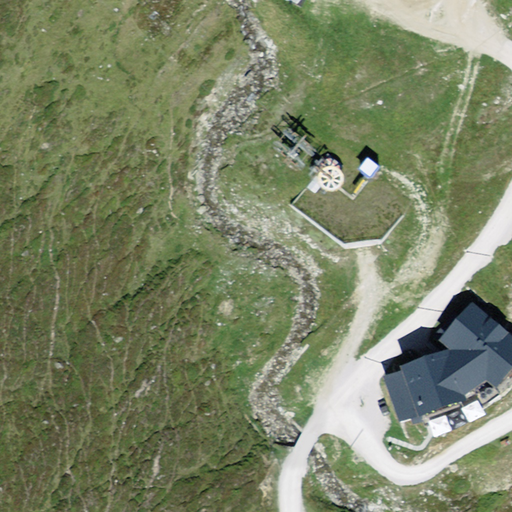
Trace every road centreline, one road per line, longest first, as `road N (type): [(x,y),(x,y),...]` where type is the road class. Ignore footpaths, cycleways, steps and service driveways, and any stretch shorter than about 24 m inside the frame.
road 1 (track): [(326,421),(511,208)]
road 2 (track): [(511,421),(404,477),(361,437),(326,421)]
